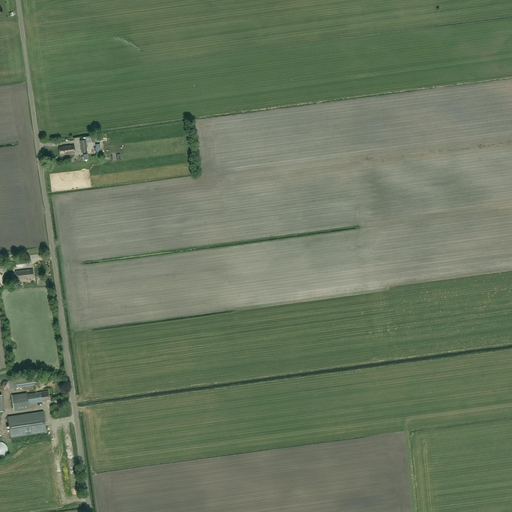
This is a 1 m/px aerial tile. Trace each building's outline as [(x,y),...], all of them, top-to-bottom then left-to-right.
[(60,155),(75,153),(74,145),(59,147),(60,155)] [(26,259),(15,260),(16,267),(26,266),(26,259)] [(33,269),(15,271),(16,280),(34,278),(33,269)] [(37,374),(15,378),(17,387),(39,384),(37,374)] [(8,380),(3,381),(1,385),(4,389),(9,389),(11,384),(8,380)] [(27,393),(12,395),(14,410),(29,408),(28,404),(46,401),(46,400),(50,399),(48,390),(27,394),(27,393)] [(43,411),(8,416),(11,437),(46,432),(46,427),(43,411)]
